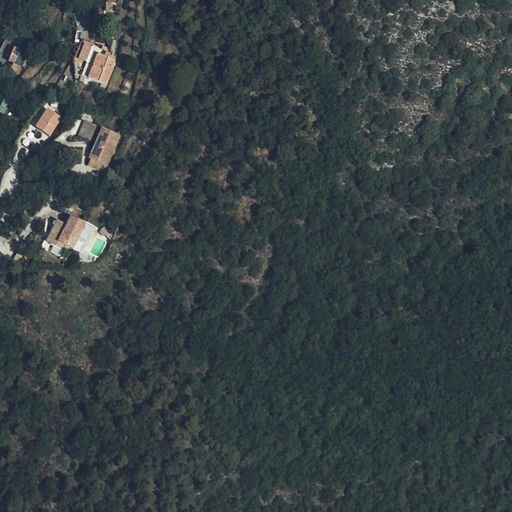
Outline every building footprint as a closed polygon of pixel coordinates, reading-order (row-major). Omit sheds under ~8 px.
[(94,33),(83,28),(74,52),(85,57),(94,33)] [(11,57),(25,61),(29,56),(32,46),(15,42),(11,57)] [(116,51),(98,43),(89,69),(107,76),(116,51)] [(73,71),(82,74),(87,62),(78,59),(73,71)] [(36,128),(51,137),(63,117),(48,108),(36,128)] [(85,119),(79,134),(91,139),(97,124),(85,119)] [(87,153),(107,160),(119,128),(100,122),(87,153)] [(106,164),(107,160),(87,153),(84,160),(94,164),(96,161),(106,164)] [(63,244),(68,246),(80,221),(66,215),(62,222),(53,218),(47,229),(52,232),(47,242),(61,249),(63,244)] [(80,221),(68,246),(76,249),(87,225),(80,221)] [(42,239),(47,242),(52,232),(47,229),(42,239)]
